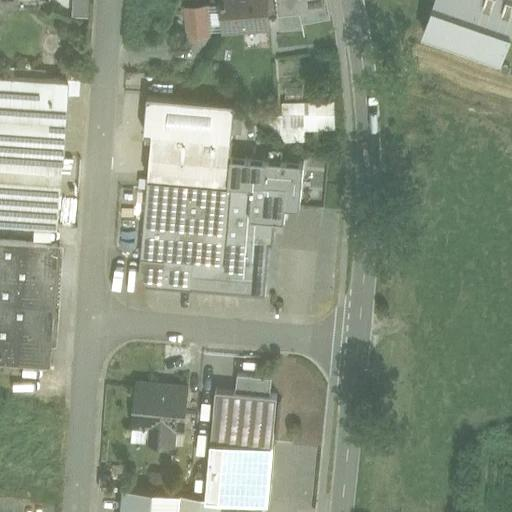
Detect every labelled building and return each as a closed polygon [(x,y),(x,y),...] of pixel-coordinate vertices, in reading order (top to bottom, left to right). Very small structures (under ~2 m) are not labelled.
[(71,0),(72,12),(88,12),(88,0),(71,0)] [(266,28),(263,0),(214,0),(215,5),(217,27),(217,32),(266,28)] [(271,0),(273,23),(327,18),(326,9),(324,0),(271,0)] [(511,29),(511,0),(437,0),(427,28),(503,55),(511,29)] [(215,5),(200,6),(200,3),(184,4),(187,34),(203,33),(202,28),(217,27),(215,5)] [(0,224),(55,229),(67,77),(0,74),(0,224)] [(149,94),(147,132),(228,140),(227,145),(233,146),(235,103),(149,94)] [(300,112),(256,113),(257,130),(300,129),(300,112)] [(281,222),(282,210),(298,211),(302,166),(242,162),(243,147),(233,146),(227,145),(228,140),(147,132),(133,278),(141,287),(187,291),(188,276),(261,282),(264,244),(269,244),(270,222),(281,222)] [(56,246),(0,241),(0,362),(42,366),(44,344),(49,344),(56,246)] [(215,388),(210,440),(271,446),(276,395),(269,394),(271,376),(236,372),(234,390),(215,388)] [(188,382),(133,377),(128,427),(147,428),(146,442),(174,445),(176,431),(184,432),(188,382)] [(271,446),(210,440),(205,500),(263,505),(270,506),(271,446)] [(262,511),(263,505),(205,500),(121,492),(119,511),(262,511)]
